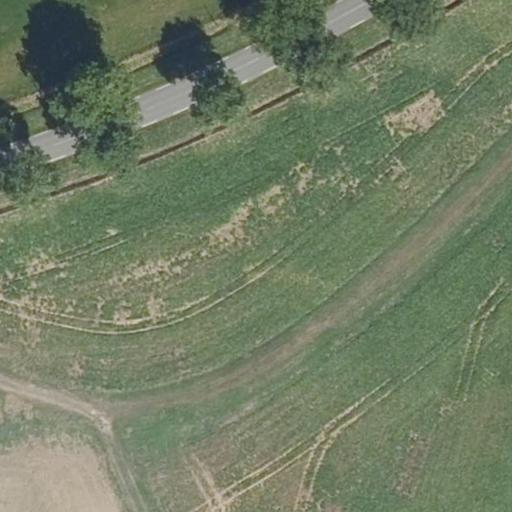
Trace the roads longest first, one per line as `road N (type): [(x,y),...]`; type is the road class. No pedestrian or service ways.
road 1 (primary): [(0,162),(242,66),(365,0)]
road 2 (track): [(0,384),(86,409),(127,459),(149,511)]
